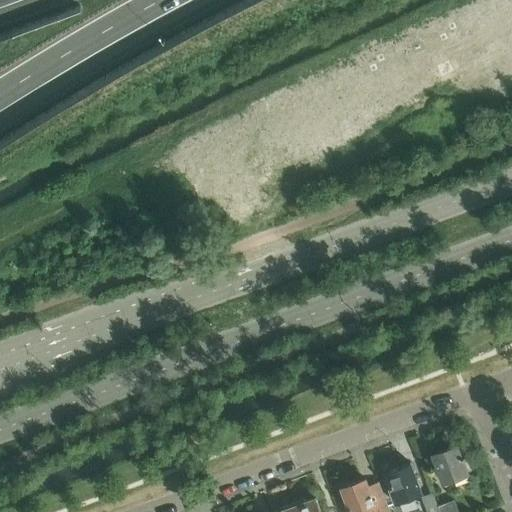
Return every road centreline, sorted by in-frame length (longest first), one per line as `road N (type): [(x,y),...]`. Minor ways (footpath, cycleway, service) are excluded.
road 1 (secondary): [(0,432),(511,240)]
road 2 (secondary): [(511,182),(0,371)]
road 3 (residential): [(155,511),(479,390)]
road 4 (motorway): [(0,97),(162,0)]
